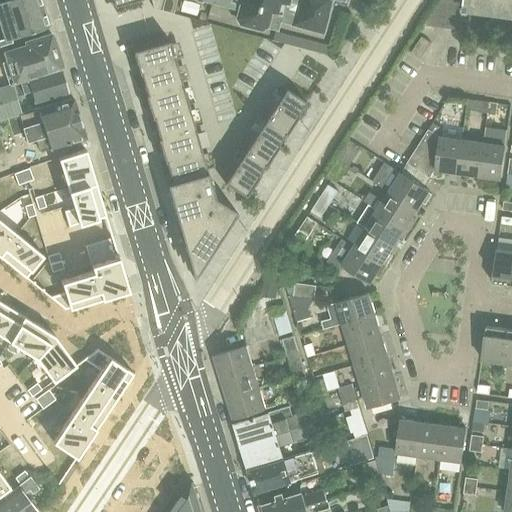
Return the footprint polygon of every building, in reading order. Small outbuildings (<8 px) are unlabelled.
[(46,22),(49,20),(46,12),(43,12),(39,0),(0,0),(0,44),(11,41),(10,37),(47,25),(46,22)] [(151,0),(154,9),(161,11),(163,0),(151,0)] [(176,0),(163,0),(161,11),(173,13),(176,0)] [(201,0),(239,10),(237,18),(240,23),(260,28),(266,27),(268,18),(322,32),(330,0),(201,0)] [(511,0),(439,0),(424,25),(461,30),(465,8),(511,14),(511,0)] [(3,62),(10,84),(12,83),(19,81),(61,68),(51,33),(25,42),(26,45),(4,52),(8,61),(3,62)] [(421,59),(432,42),(422,36),(411,52),(421,59)] [(169,40),(132,50),(136,65),(139,73),(139,74),(140,74),(140,73),(175,62),(175,59),(170,44),(169,40)] [(175,62),(140,73),(140,74),(144,86),(146,93),(146,95),(182,84),(181,81),(176,66),(175,62)] [(10,84),(0,86),(0,120),(8,119),(21,114),(16,97),(25,95),(25,93),(31,91),(34,102),(68,91),(61,68),(19,81),(12,83),(10,84)] [(146,95),(146,93),(145,94),(152,118),(153,117),(188,106),(182,84),(146,95)] [(276,102),(265,119),(286,132),(298,113),(297,112),(305,101),(285,88),(276,102)] [(22,128),(38,123),(39,127),(78,115),(73,98),(21,114),(8,119),(13,136),(23,133),(22,128)] [(488,113),(490,101),(468,98),(466,110),(488,113)] [(495,114),(497,102),(490,101),(488,113),(495,114)] [(153,117),(159,137),(159,139),(194,128),(188,106),(153,117)] [(50,149),(85,137),(78,115),(39,127),(38,123),(22,128),(23,133),(26,142),(46,136),(50,149)] [(264,119),(244,150),(265,163),(264,164),(265,164),(279,144),(278,143),(284,133),(285,132),(264,119)] [(414,151),(407,162),(430,177),(436,168),(457,171),(462,138),(441,135),(436,132),(440,126),(433,121),(429,128),(417,146),(414,151)] [(479,174),(500,177),(505,145),(507,130),(486,127),(483,142),(479,174)] [(165,161),(201,150),(194,128),(159,139),(159,137),(157,138),(164,162),(165,161)] [(483,142),(462,138),(457,171),(479,174),(483,142)] [(85,149),(57,157),(68,191),(95,183),(85,149)] [(201,150),(165,161),(169,174),(171,181),(207,171),(206,169),(202,154),(201,150)] [(258,174),(264,164),(265,163),(244,150),(224,182),(245,195),(259,175),(258,174)] [(326,176),(336,183),(348,165),(338,158),(326,176)] [(373,181),(389,191),(416,209),(421,201),(424,203),(430,194),(427,191),(428,189),(424,187),(430,177),(407,162),(401,171),(385,162),(373,181)] [(29,168),(21,170),(25,182),(33,179),(29,168)] [(21,170),(13,173),(18,184),(25,182),(21,170)] [(171,181),(166,183),(169,193),(183,243),(186,255),(193,277),(205,258),(236,211),(217,199),(214,197),(209,181),(207,171),(171,181)] [(73,207),(64,210),(68,226),(105,215),(95,183),(68,191),(73,207)] [(320,198),(329,204),(338,191),(329,185),(320,198)] [(414,218),(411,216),(416,209),(389,191),(383,200),(370,191),(364,200),(369,203),(378,209),(408,228),(414,218)] [(42,194),(34,197),(38,208),(46,206),(42,194)] [(329,204),(320,198),(311,211),(321,217),(329,204)] [(511,202),(504,201),(503,209),(511,210),(511,202)] [(32,203),(24,205),(28,217),(35,214),(32,203)] [(366,227),(393,245),(398,238),(401,240),(408,228),(378,209),(369,203),(357,222),(366,227)] [(316,222),(307,216),(291,240),(300,246),(316,222)] [(511,224),(511,217),(502,216),(501,223),(511,224)] [(0,219),(0,253),(16,233),(0,219)] [(388,253),(393,245),(366,227),(354,246),(385,266),(391,255),(388,253)] [(16,233),(0,253),(0,256),(25,277),(43,254),(16,233)] [(339,245),(328,261),(340,269),(342,265),(369,282),(374,274),(378,277),(385,266),(354,246),(343,239),(339,245)] [(493,281),(511,283),(511,250),(498,248),(493,281)] [(59,252),(48,256),(50,263),(62,260),(59,252)] [(118,256),(90,264),(92,270),(93,270),(102,297),(128,289),(118,256)] [(62,260),(50,263),(52,271),(64,268),(62,260)] [(64,292),(49,297),(64,309),(102,297),(93,270),(92,270),(60,280),(64,292)] [(264,282),(263,297),(274,298),(276,283),(264,282)] [(315,298),(316,286),(295,283),(286,282),(289,295),(294,295),(315,298)] [(326,320),(322,321),(324,329),(329,328),(343,323),(374,314),(368,293),(337,302),(331,304),(334,318),(331,318),(326,320)] [(0,301),(0,334),(9,340),(24,316),(0,301)] [(381,335),(374,314),(343,323),(349,344),(381,335)] [(24,316),(9,340),(35,356),(54,335),(24,316)] [(481,359),(504,362),(508,329),(486,325),(481,359)] [(54,335),(35,356),(53,381),(76,364),(54,335)] [(387,355),(381,335),(349,344),(356,365),(387,355)] [(287,356),(299,352),(294,337),(282,340),(287,356)] [(312,343),(304,345),(308,357),(315,354),(312,343)] [(221,376),(252,366),(246,345),(214,355),(221,376)] [(97,349),(83,359),(100,370),(90,385),(113,401),(132,372),(97,349)] [(299,352),(287,356),(293,376),(305,372),(299,352)] [(356,365),(362,386),(393,376),(387,355),(356,365)] [(221,376),(227,397),(259,388),(252,366),(221,376)] [(399,397),(393,376),(362,386),(368,407),(399,397)] [(311,394),(307,383),(306,378),(295,382),(299,397),(311,394)] [(307,383),(311,394),(328,389),(325,378),(307,383)] [(35,383),(26,390),(30,397),(40,390),(35,383)] [(338,388),(343,405),(357,400),(352,384),(338,388)] [(490,386),(478,384),(477,393),(489,394),(490,386)] [(90,385),(71,413),(95,429),(113,401),(90,385)] [(234,418),(265,409),(259,388),(227,397),(234,418)] [(48,389),(41,394),(48,404),(55,399),(48,389)] [(41,394),(35,399),(42,408),(48,404),(41,394)] [(489,402),(477,400),(476,408),(488,409),(489,402)] [(290,405),(269,412),(235,423),(242,445),(305,424),(323,419),(319,407),(293,415),(290,405)] [(71,413),(52,441),(76,457),(95,429),(71,413)] [(418,456),(423,422),(401,419),(396,453),(418,456)] [(440,459),(445,425),(423,422),(418,456),(440,459)] [(305,424),(242,445),(248,465),(283,455),(280,444),(308,434),(305,424)] [(445,425),(440,459),(462,461),(466,428),(445,425)] [(348,440),(354,463),(374,458),(367,434),(348,440)] [(484,436),(472,435),(471,443),(483,444),(484,436)] [(483,444),(471,443),(470,451),(482,452),(483,444)] [(315,448),(249,468),(256,492),(319,472),(314,457),(317,456),(315,448)] [(395,459),(384,458),(381,473),(392,475),(395,459)] [(55,466),(48,471),(56,480),(62,475),(55,466)] [(24,470),(14,478),(19,484),(29,477),(24,470)] [(0,472),(0,493),(10,486),(0,472)] [(51,475),(44,480),(52,490),(59,486),(51,475)] [(7,499),(0,504),(0,511),(34,511),(36,511),(24,494),(29,490),(32,493),(38,489),(29,478),(29,477),(5,496),(7,499)] [(477,479),(466,477),(465,485),(476,487),(477,479)] [(203,511),(193,482),(171,511),(203,511)] [(476,487),(465,485),(464,493),(475,494),(476,487)] [(302,495),(300,487),(259,499),(262,511),(283,511),(327,499),(324,489),(302,495)] [(283,511),(317,511),(330,508),(327,499),(283,511)]
